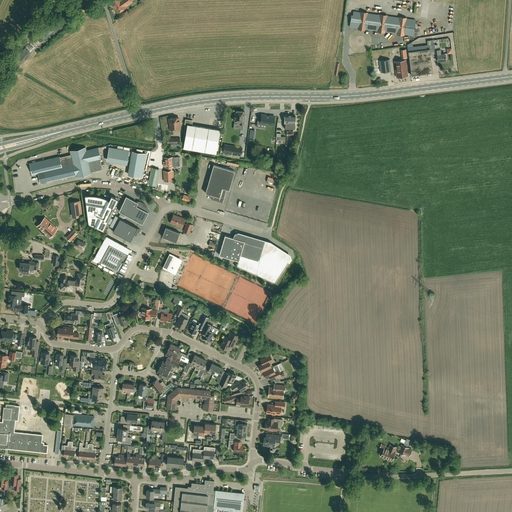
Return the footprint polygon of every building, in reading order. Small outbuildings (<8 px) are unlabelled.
[(81,18),(97,8),(90,0),(81,0),(73,6),(81,18)] [(118,12),(124,8),(119,2),(118,3),(116,0),(116,1),(115,0),(111,0),(113,3),(112,3),(118,12)] [(119,2),(124,8),(126,7),(125,6),(132,2),(131,0),(115,0),(116,1),(116,0),(118,3),(119,2)] [(385,33),(385,31),(396,33),(396,35),(404,36),(404,34),(412,35),(414,20),(407,19),(407,17),(399,16),(399,17),(387,16),(387,14),(379,13),(379,15),(368,13),(368,11),(360,10),(360,12),(348,11),(346,26),(358,27),(357,29),(365,30),(366,29),(377,30),(377,32),(385,33)] [(445,61),(445,60),(446,60),(446,59),(447,59),(446,56),(445,56),(445,53),(441,54),(440,49),(438,49),(438,45),(434,45),(434,44),(434,40),(428,41),(428,45),(426,45),(407,47),(408,52),(411,75),(433,72),(430,51),(434,51),(435,57),(435,60),(438,60),(438,61),(442,60),(442,61),(445,61)] [(381,72),(391,71),(390,59),(380,60),(381,72)] [(397,77),(408,75),(406,60),(395,61),(397,77)] [(245,124),(245,115),(244,115),(244,111),(236,111),(236,117),(234,117),(233,118),(233,119),(234,120),(236,120),(235,124),(245,124)] [(261,123),(273,125),(275,116),(262,114),(261,121),(257,120),(256,127),(260,127),(261,123)] [(169,118),(170,130),(181,129),(180,127),(180,120),(179,120),(179,117),(169,118)] [(185,119),(184,148),(216,153),(220,130),(192,125),(193,120),(185,119)] [(224,144),(223,153),(241,156),(242,147),(224,144)] [(59,156),(35,162),(38,174),(44,172),(46,182),(75,175),(76,177),(92,173),(91,172),(102,169),(100,159),(101,159),(98,147),(86,150),(86,147),(70,151),(71,155),(60,157),(59,156)] [(129,151),(109,147),(109,148),(107,158),(107,159),(127,162),(129,151)] [(146,153),(134,151),(130,175),(142,177),(146,153)] [(175,161),(179,161),(179,157),(175,157),(165,157),(165,167),(176,166),(175,161)] [(229,190),(235,171),(214,165),(205,193),(210,194),(210,196),(212,196),(211,199),(223,202),(227,189),(229,190)] [(157,186),(160,169),(152,168),(149,184),(157,186)] [(164,181),(173,180),(173,171),(164,171),(164,181)] [(91,195),(88,195),(85,195),(89,223),(104,230),(119,199),(111,195),(109,200),(108,199),(108,198),(105,197),(102,196),(100,196),(97,195),(94,195),(91,195)] [(139,201),(138,201),(137,202),(126,197),(120,211),(142,223),(148,213),(147,212),(149,209),(148,208),(147,207),(147,206),(146,206),(145,205),(145,204),(144,204),(143,203),(142,202),(141,202),(140,202),(139,202),(139,201)] [(82,216),(80,201),(72,202),(74,217),(82,216)] [(182,226),(185,219),(173,214),(172,219),(171,218),(169,222),(173,224),(174,223),(182,226)] [(56,227),(48,220),(44,217),(37,226),(49,236),(56,227)] [(113,231),(130,241),(134,234),(136,235),(137,232),(138,232),(140,229),(120,218),(113,231)] [(180,233),(166,227),(162,237),(176,242),(180,233)] [(73,229),(66,237),(70,241),(77,234),(73,229)] [(233,237),(225,235),(219,255),(238,260),(237,265),(275,282),(288,262),(288,261),(291,257),(290,254),(270,242),(266,240),(238,232),(234,234),(233,236),(233,237)] [(85,244),(78,240),(76,245),(83,248),(85,244)] [(110,244),(100,261),(118,271),(119,271),(128,254),(110,244)] [(170,254),(164,267),(168,269),(174,271),(179,259),(177,258),(177,257),(170,254)] [(38,269),(39,262),(29,261),(29,263),(20,262),(20,270),(22,270),(22,273),(28,274),(29,270),(34,270),(34,269),(38,269)] [(78,273),(77,280),(73,280),(67,279),(67,278),(67,277),(66,276),(65,275),(63,275),(62,276),(62,277),(60,288),(61,288),(62,289),(63,289),(64,289),(65,289),(68,289),(69,289),(71,289),(70,289),(72,290),(72,287),(76,288),(83,289),(85,274),(78,273)] [(21,304),(18,304),(19,303),(16,303),(17,296),(18,296),(18,295),(17,295),(18,291),(12,291),(11,295),(9,295),(8,303),(8,305),(8,306),(8,307),(10,307),(10,309),(13,310),(14,311),(14,310),(15,310),(15,311),(17,311),(20,311),(20,312),(21,312),(21,311),(27,312),(28,312),(28,304),(28,305),(21,304)] [(164,312),(164,309),(161,309),(161,306),(159,306),(158,306),(158,309),(157,312),(160,313),(160,312),(161,312),(160,319),(163,320),(162,321),(169,322),(169,318),(171,318),(171,313),(164,312)] [(183,313),(183,314),(180,313),(183,309),(180,307),(176,314),(179,316),(179,315),(180,316),(176,324),(180,326),(180,327),(182,328),(183,327),(183,328),(189,316),(183,313)] [(140,317),(141,317),(149,319),(150,316),(156,317),(157,310),(151,309),(143,308),(142,313),(141,312),(139,313),(139,315),(140,317)] [(113,315),(115,321),(119,319),(121,325),(129,322),(127,318),(126,318),(124,314),(121,316),(120,312),(113,315)] [(76,325),(77,318),(78,314),(72,313),(72,315),(69,314),(70,314),(65,313),(64,321),(73,322),(73,324),(76,325)] [(198,327),(198,328),(202,330),(204,324),(208,317),(204,315),(201,322),(200,323),(201,323),(199,328),(198,327)] [(195,334),(198,328),(198,327),(199,328),(201,323),(200,323),(197,321),(194,319),(193,319),(192,321),(193,322),(189,330),(191,332),(191,333),(193,334),(194,334),(194,333),(195,334)] [(115,336),(115,334),(113,329),(115,328),(113,322),(107,324),(108,327),(106,328),(109,338),(115,336)] [(206,322),(205,325),(204,324),(202,330),(201,332),(204,334),(202,337),(209,340),(211,337),(214,332),(210,330),(212,326),(212,325),(206,322)] [(78,338),(79,333),(73,332),(73,328),(63,327),(63,328),(58,328),(58,336),(78,338)] [(91,337),(93,337),(93,340),(102,341),(102,337),(101,337),(101,336),(103,336),(102,328),(98,327),(97,330),(95,330),(95,328),(92,328),(91,337)] [(1,339),(12,341),(13,337),(15,338),(16,333),(13,333),(13,331),(9,331),(9,332),(2,331),(1,339)] [(233,346),(238,336),(231,332),(228,338),(225,336),(220,346),(221,346),(221,347),(223,348),(224,348),(227,349),(229,345),(233,346)] [(32,356),(38,356),(39,341),(36,341),(37,337),(30,336),(30,340),(28,340),(27,348),(33,349),(32,356)] [(170,346),(169,349),(180,354),(180,355),(189,359),(192,354),(189,352),(187,355),(179,351),(180,348),(173,344),(174,344),(173,343),(171,342),(169,345),(169,346),(170,346)] [(180,354),(169,349),(168,350),(168,349),(167,350),(166,352),(166,353),(167,353),(166,354),(168,355),(166,358),(171,361),(177,363),(178,364),(179,360),(180,358),(179,358),(180,355),(180,354)] [(15,359),(16,357),(21,358),(22,352),(16,351),(16,352),(11,351),(10,356),(7,356),(7,355),(0,353),(0,365),(6,366),(7,358),(10,358),(9,359),(15,359)] [(50,353),(48,353),(42,352),(41,362),(49,363),(50,353)] [(66,357),(63,357),(63,354),(57,354),(57,356),(55,356),(55,360),(56,360),(56,363),(56,364),(59,365),(60,364),(61,364),(61,368),(65,369),(66,357)] [(192,367),(193,364),(196,365),(200,357),(194,354),(191,362),(190,363),(189,366),(190,366),(192,367)] [(262,371),(272,366),(271,367),(269,362),(272,361),(269,354),(260,359),(262,362),(258,364),(262,371)] [(70,367),(70,364),(74,364),(73,370),(79,370),(80,362),(77,362),(78,356),(71,355),(70,363),(67,362),(67,367),(70,367)] [(89,362),(92,362),(92,366),(100,367),(100,370),(105,370),(105,367),(106,367),(107,366),(107,364),(106,364),(106,360),(106,359),(90,357),(89,362)] [(198,375),(201,377),(204,372),(204,370),(200,368),(200,367),(202,368),(204,364),(206,360),(200,357),(196,365),(196,366),(195,369),(200,371),(198,375)] [(172,365),(175,367),(177,363),(171,361),(166,358),(166,359),(165,361),(163,360),(163,361),(162,361),(161,361),(160,364),(160,365),(161,365),(160,366),(169,370),(172,365)] [(214,373),(217,366),(211,363),(209,368),(206,366),(204,372),(209,375),(211,372),(214,373)] [(282,371),(281,372),(277,364),(272,367),(272,366),(262,371),(266,378),(269,376),(271,380),(284,374),(282,371)] [(160,366),(160,367),(159,367),(157,370),(157,371),(158,371),(159,372),(157,376),(165,379),(169,380),(170,378),(171,376),(174,373),(169,370),(160,366)] [(219,384),(225,372),(223,375),(221,374),(223,368),(217,366),(214,373),(216,374),(215,378),(218,379),(217,382),(219,384)] [(105,374),(102,374),(103,371),(92,370),(91,375),(95,376),(94,380),(104,381),(105,374)] [(218,390),(221,384),(226,386),(228,381),(232,383),(236,374),(229,371),(228,373),(225,372),(219,384),(216,389),(218,390)] [(7,380),(9,373),(2,372),(2,375),(0,374),(0,385),(2,386),(2,382),(3,382),(4,379),(7,380)] [(165,392),(169,388),(167,386),(166,385),(163,387),(157,379),(153,382),(154,384),(152,386),(157,392),(162,388),(165,392)] [(245,380),(243,382),(241,379),(231,386),(234,391),(239,387),(241,390),(245,388),(245,389),(249,387),(248,385),(248,384),(247,382),(246,382),(245,380)] [(148,398),(148,392),(145,392),(146,387),(146,384),(139,383),(138,394),(139,394),(138,397),(139,398),(142,398),(142,400),(144,400),(147,400),(148,398)] [(269,396),(279,397),(283,398),(284,391),(285,385),(274,384),(273,388),(269,387),(269,396)] [(182,396),(183,388),(178,387),(173,391),(179,399),(182,396)] [(205,399),(210,395),(211,390),(203,390),(202,398),(205,399)] [(178,400),(179,399),(173,391),(168,395),(167,401),(176,401),(176,400),(178,400)] [(205,402),(213,403),(214,395),(210,395),(205,399),(205,402)] [(241,405),(241,403),(249,404),(249,396),(244,395),(244,396),(241,396),(240,398),(237,398),(236,406),(240,406),(240,405),(241,405)] [(176,406),(176,401),(167,401),(167,408),(177,409),(177,406),(176,406)] [(284,407),(285,402),(276,401),(275,405),(268,404),(267,413),(280,414),(280,407),(284,407)] [(213,411),(213,403),(205,402),(204,406),(203,406),(203,409),(213,411)] [(44,443),(42,442),(42,435),(14,432),(15,420),(18,420),(19,406),(15,405),(6,404),(6,407),(4,407),(3,418),(3,422),(0,421),(0,448),(6,449),(6,448),(47,452),(48,445),(44,444),(44,443)] [(73,426),(73,424),(93,427),(95,416),(74,414),(65,413),(64,425),(73,426)] [(137,422),(138,414),(128,413),(127,418),(125,418),(125,416),(121,416),(120,423),(130,424),(130,421),(137,422)] [(268,417),(267,421),(266,421),(265,429),(268,429),(268,430),(274,431),(274,430),(277,431),(277,426),(280,426),(282,425),(282,419),(275,418),(268,417)] [(237,429),(247,430),(247,424),(242,423),(242,420),(235,419),(235,425),(238,425),(237,429)] [(153,435),(154,430),(154,429),(157,430),(158,421),(152,420),(151,425),(148,424),(147,437),(146,446),(150,446),(151,434),(153,435)] [(158,421),(157,430),(160,430),(160,433),(166,434),(167,426),(164,426),(164,421),(158,421)] [(128,428),(123,428),(118,428),(117,428),(117,429),(117,432),(117,433),(118,433),(127,434),(128,431),(132,432),(133,429),(140,430),(142,429),(142,426),(131,425),(130,425),(130,429),(128,429),(128,428)] [(246,437),(247,430),(237,429),(237,433),(234,433),(234,434),(230,434),(230,439),(244,440),(245,437),(246,437)] [(127,437),(127,434),(118,433),(117,439),(123,439),(123,443),(131,444),(131,437),(127,437)] [(271,438),(265,437),(264,437),(263,444),(274,446),(274,445),(275,445),(276,445),(277,444),(278,443),(278,442),(280,442),(280,435),(271,434),(271,438)] [(242,441),(229,440),(228,447),(234,447),(233,451),(242,452),(243,445),(242,445),(242,441)] [(388,448),(385,446),(386,446),(381,444),(380,447),(384,449),(383,451),(382,451),(380,451),(379,453),(380,455),(381,455),(381,456),(391,461),(395,451),(396,447),(390,444),(388,448)] [(405,454),(406,454),(409,455),(412,449),(408,448),(408,447),(402,444),(399,451),(405,454)] [(14,489),(19,489),(21,478),(18,478),(18,474),(12,473),(11,483),(15,484),(14,489)] [(8,480),(5,479),(6,475),(0,474),(0,484),(2,485),(2,488),(7,488),(8,480)] [(175,487),(172,511),(213,511),(214,511),(214,507),(216,491),(213,491),(214,487),(214,481),(205,480),(204,484),(192,483),(191,489),(175,487)] [(160,495),(160,494),(160,490),(150,489),(150,490),(147,490),(147,497),(153,498),(154,494),(160,495)] [(214,507),(214,511),(217,511),(217,508),(219,508),(218,511),(234,511),(235,511),(241,511),(244,493),(233,492),(219,490),(216,490),(216,491),(214,507)] [(146,502),(146,509),(155,510),(155,509),(160,509),(160,504),(160,502),(151,501),(151,503),(146,502)]
